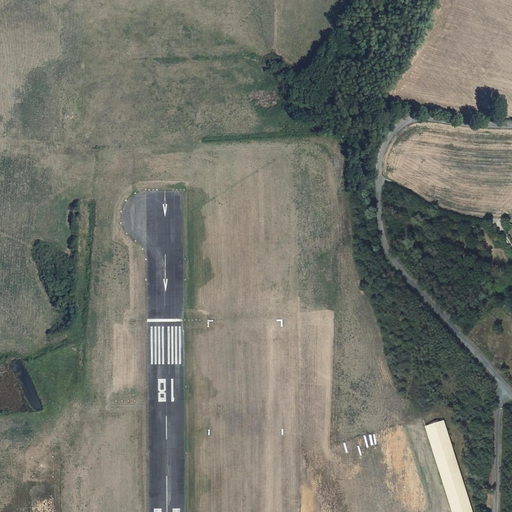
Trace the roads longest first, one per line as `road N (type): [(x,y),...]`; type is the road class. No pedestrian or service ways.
road 1 (unclassified): [(511,392),(400,270),(378,208),(379,160),(398,126),(412,118),(511,126)]
road 2 (track): [(511,220),(460,215),(378,179)]
